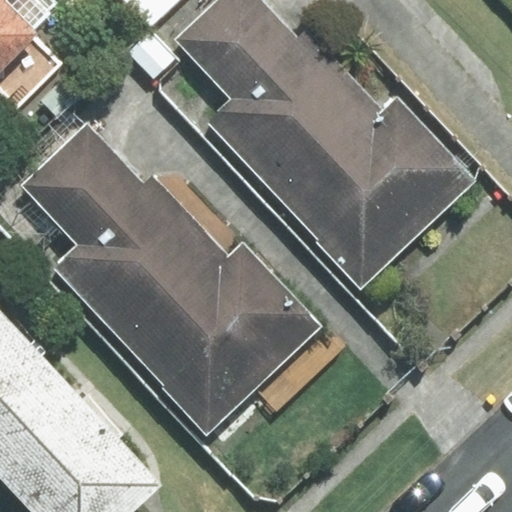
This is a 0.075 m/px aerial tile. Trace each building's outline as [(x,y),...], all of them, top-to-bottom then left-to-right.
[(0,0),(0,78),(44,35),(8,0),(0,0)] [(182,0),(108,0),(145,37),(182,0)] [(277,0),(230,0),(172,53),(362,283),(484,183),(410,94),(383,116),(277,0)] [(114,117),(9,210),(208,430),(312,336),(114,117)] [(0,291),(0,485),(24,511),(152,511),(179,489),(0,291)]
